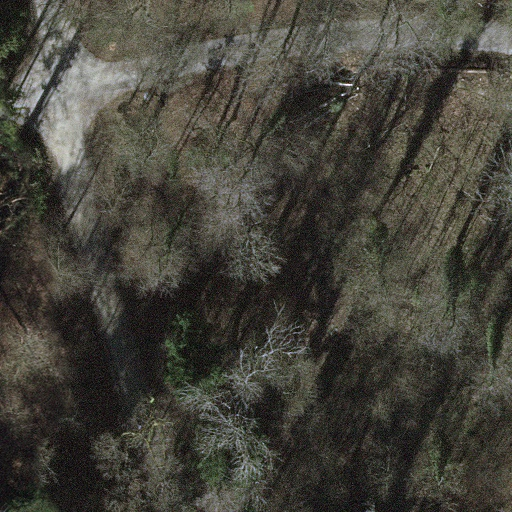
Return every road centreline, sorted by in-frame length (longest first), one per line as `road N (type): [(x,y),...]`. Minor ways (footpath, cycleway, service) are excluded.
road 1 (track): [(43,0),(86,221),(178,511)]
road 2 (track): [(0,112),(62,90),(324,37),(511,46)]
